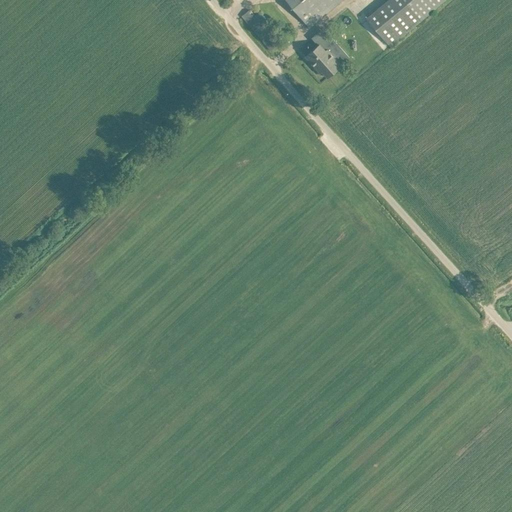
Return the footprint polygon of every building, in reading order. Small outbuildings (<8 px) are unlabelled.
[(286,0),(309,27),(341,0),(286,0)] [(402,0),(386,0),(385,1),(366,17),(384,38),(392,31),(395,34),(409,22),(406,20),(414,13),(402,0)] [(420,21),(445,0),(402,0),(414,13),(420,21)] [(250,9),(242,16),(270,50),(283,40),(259,11),(255,14),(250,9)] [(320,44),(313,50),(305,56),(317,69),(319,67),(327,77),(348,59),(334,43),(325,50),(320,44)]
